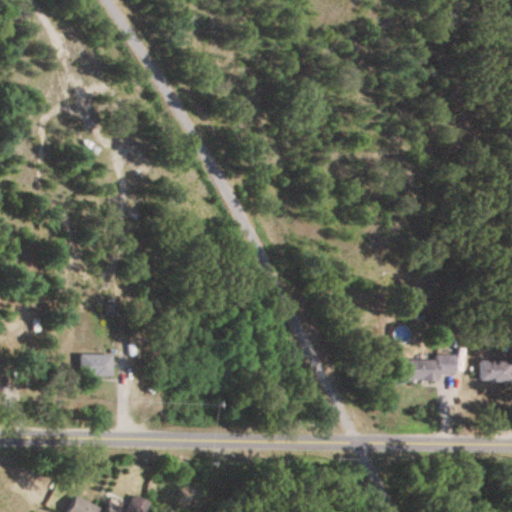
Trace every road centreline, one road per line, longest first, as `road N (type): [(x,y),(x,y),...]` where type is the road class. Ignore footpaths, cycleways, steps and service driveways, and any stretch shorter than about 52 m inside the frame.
road 1 (tertiary): [(0,440),(200,443)]
road 2 (tertiary): [(200,443),(358,446)]
road 3 (tertiary): [(358,446),(511,448)]
